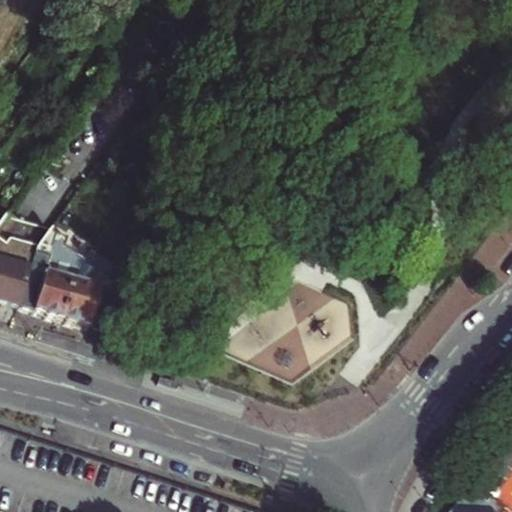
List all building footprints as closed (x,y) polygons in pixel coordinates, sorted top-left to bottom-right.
[(184,82),(174,75),(159,97),(169,103),(184,82)] [(183,121),(175,116),(162,134),(170,139),(183,121)] [(0,309),(13,313),(28,259),(35,249),(44,237),(48,231),(3,220),(0,223),(0,309)] [(48,252),(51,239),(44,237),(35,249),(48,252)] [(51,239),(48,252),(61,256),(64,242),(51,239)] [(48,252),(35,249),(28,259),(13,313),(29,317),(48,252)] [(61,256),(48,252),(29,317),(38,320),(38,323),(52,326),(53,325),(57,325),(70,276),(77,268),(59,263),(61,256)] [(80,263),(77,268),(70,276),(57,325),(59,326),(60,329),(72,333),(75,330),(84,333),(95,294),(107,277),(95,269),(93,272),(80,263)] [(0,321),(10,325),(13,313),(0,309),(0,321)] [(511,511),(511,434),(472,485),(493,501),(507,511),(511,511)]
